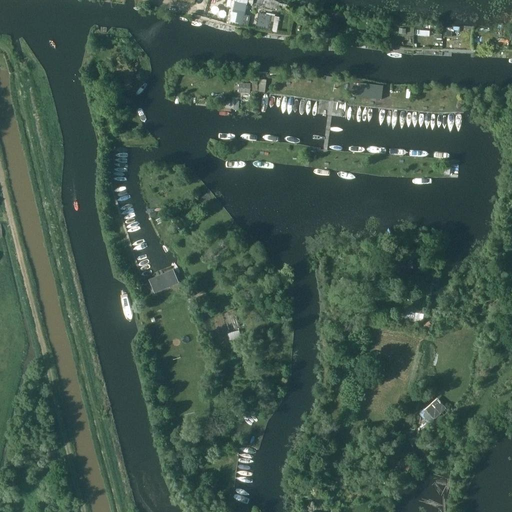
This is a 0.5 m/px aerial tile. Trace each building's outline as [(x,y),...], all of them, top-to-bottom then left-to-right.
[(243,25),(247,4),(235,2),(231,22),(243,25)] [(276,32),(278,18),(258,14),(255,29),(257,29),(276,32)] [(452,37),(452,27),(444,26),(444,37),(452,37)] [(250,93),(250,83),(239,82),(239,92),(250,93)] [(378,98),(380,86),(355,82),(353,95),(378,98)] [(414,248),(408,253),(413,260),(420,255),(414,248)] [(171,272),(150,281),(154,290),(175,281),(171,272)] [(422,320),(420,320),(421,315),(421,311),(417,310),(417,309),(407,307),(404,321),(421,324),(422,320)] [(239,330),(228,334),(230,341),(241,338),(239,330)] [(431,426),(449,410),(438,397),(420,413),(431,426)]
